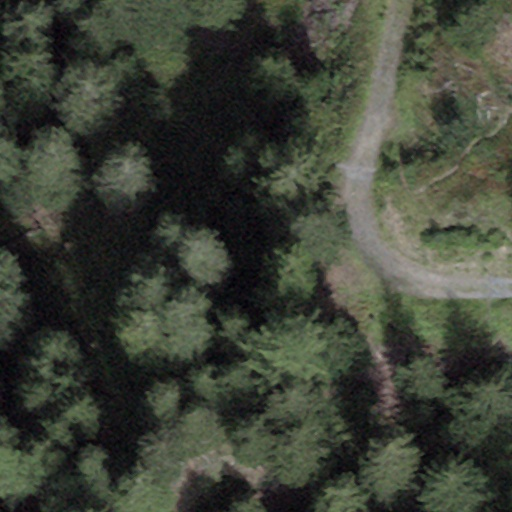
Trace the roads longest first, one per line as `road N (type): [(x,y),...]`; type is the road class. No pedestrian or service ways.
road 1 (track): [(360,149),(358,235),(422,286),(511,285)]
road 2 (track): [(360,149),(402,0)]
